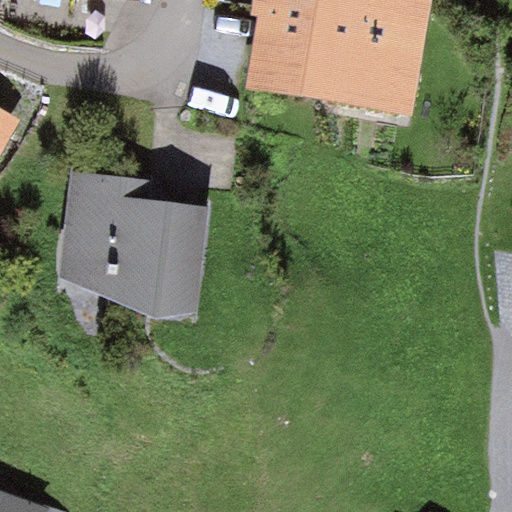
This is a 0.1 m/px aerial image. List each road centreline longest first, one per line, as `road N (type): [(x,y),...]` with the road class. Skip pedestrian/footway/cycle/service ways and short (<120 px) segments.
road 1 (residential): [(183,0),(168,40),(136,68),(54,68),(0,47)]
road 2 (unknown): [(153,57),(103,230)]
